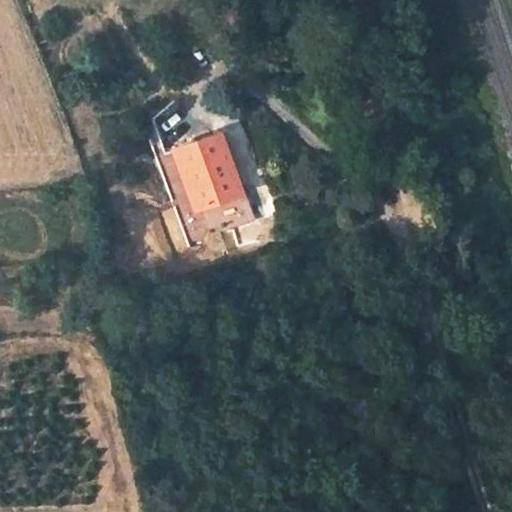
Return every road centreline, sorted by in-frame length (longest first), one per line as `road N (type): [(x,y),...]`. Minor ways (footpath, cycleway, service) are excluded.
road 1 (track): [(486,511),(401,232)]
road 2 (track): [(401,232),(405,202),(337,0)]
